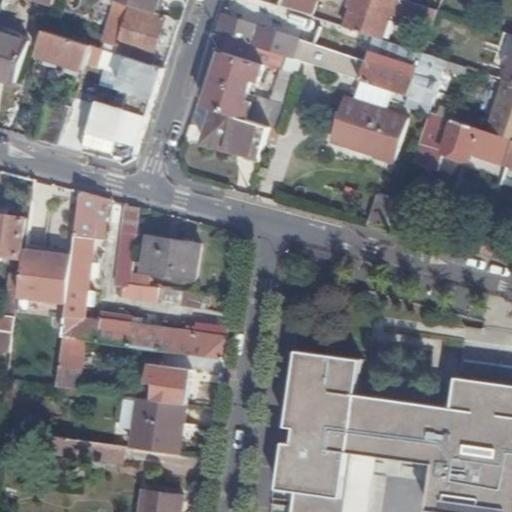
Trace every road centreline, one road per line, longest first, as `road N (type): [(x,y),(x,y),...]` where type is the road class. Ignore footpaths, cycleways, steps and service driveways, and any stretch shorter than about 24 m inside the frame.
road 1 (residential): [(269,225),(225,511)]
road 2 (residential): [(269,225),(511,289)]
road 3 (residential): [(206,0),(144,189)]
road 4 (residential): [(0,151),(144,189)]
road 5 (residential): [(144,189),(269,225)]
